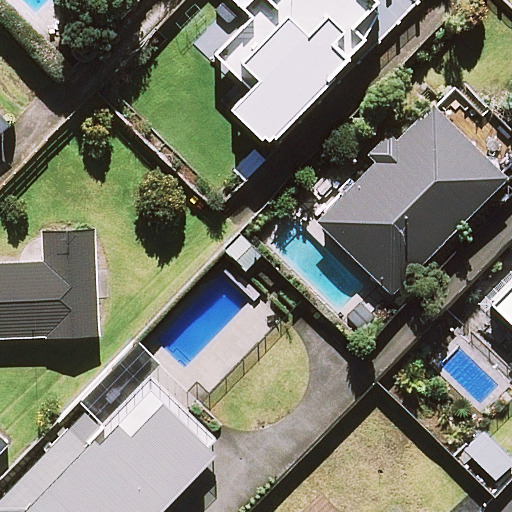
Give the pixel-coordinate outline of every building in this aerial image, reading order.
[(236,0),(249,13),(215,50),(248,81),(229,102),(267,136),(370,26),(360,17),(375,0),(236,0)] [(503,173),(431,103),(317,219),(389,290),(503,173)] [(0,128),(8,121),(0,111),(0,128)] [(0,335),(96,332),(92,228),(44,230),(46,261),(0,262),(0,335)] [(511,431),(506,438),(511,443),(511,282),(493,302),(511,320),(511,431)] [(189,410),(198,401),(140,345),(0,487),(0,511),(144,511),(217,438),(189,410)]
